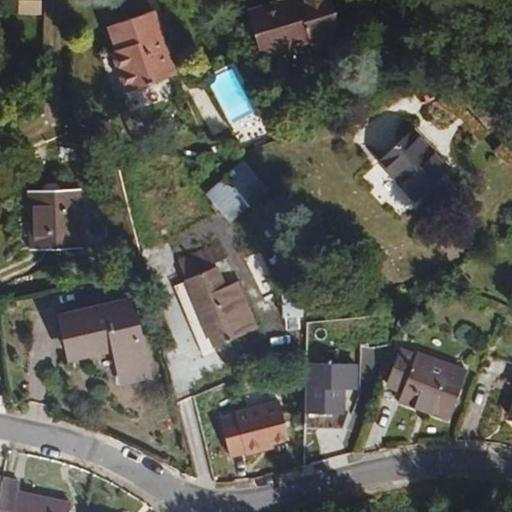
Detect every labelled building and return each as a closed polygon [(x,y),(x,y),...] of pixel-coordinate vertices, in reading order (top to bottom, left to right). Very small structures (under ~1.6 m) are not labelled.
[(39,0),(20,0),(20,14),(39,14),(39,0)] [(333,36),(322,0),(266,0),(244,5),(250,27),(253,37),(248,39),(250,49),(303,36),(305,42),(333,36)] [(174,72),(151,8),(109,23),(116,43),(99,49),(113,92),(174,72)] [(451,166),(413,125),(378,156),(416,198),(451,166)] [(267,189),(244,160),(206,191),(229,219),(267,189)] [(83,249),(77,188),(27,192),(32,254),(83,249)] [(221,238),(210,243),(181,254),(179,255),(187,275),(180,278),(207,346),(245,330),(258,325),(238,275),(225,281),(218,264),(229,259),(221,238)] [(127,300),(121,301),(55,319),(65,356),(106,345),(113,376),(145,368),(127,300)] [(447,413),(462,362),(416,349),(416,351),(397,346),(386,384),(404,389),(401,396),(403,400),(447,413)] [(306,360),(307,381),(309,420),(344,418),(342,379),(355,379),(354,358),(306,360)] [(277,398),(216,413),(228,458),(288,443),(277,398)] [(63,511),(65,503),(17,492),(19,477),(3,473),(0,485),(0,511),(63,511)]
